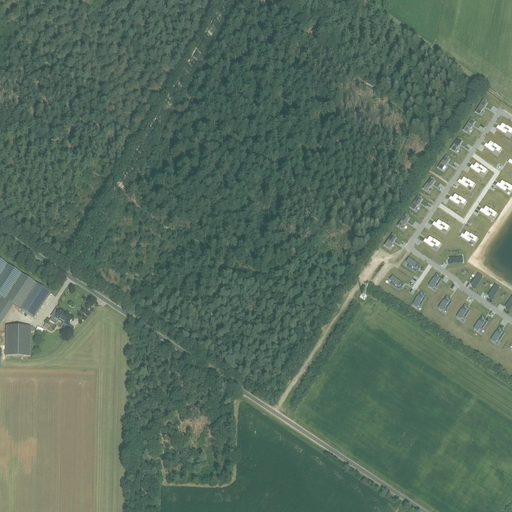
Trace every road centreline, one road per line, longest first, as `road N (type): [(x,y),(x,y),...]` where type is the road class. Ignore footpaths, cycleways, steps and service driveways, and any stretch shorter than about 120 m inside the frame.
road 1 (unclassified): [(424,511),(0,230)]
road 2 (track): [(177,86),(68,275)]
road 3 (track): [(280,416),(281,398),(363,275),(379,286)]
